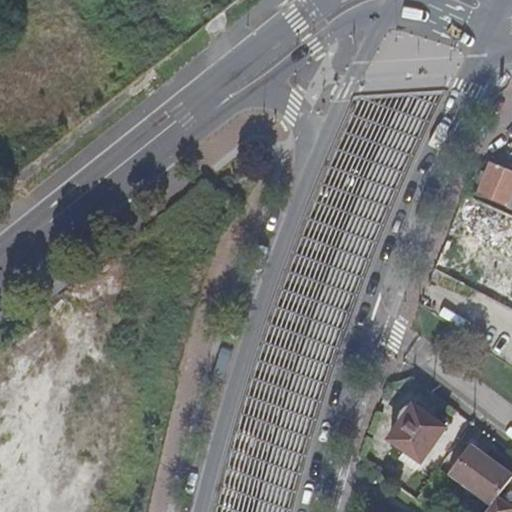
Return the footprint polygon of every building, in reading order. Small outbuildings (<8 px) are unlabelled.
[(508,208),(511,197),(511,171),(491,163),(478,195),(508,208)] [(511,227),(511,215),(474,200),(459,235),(472,240),(487,247),(500,252),(511,227)] [(487,247),(472,240),(469,245),(484,252),(487,247)] [(486,294),(494,277),(482,271),(473,287),(486,294)] [(509,306),(511,300),(511,285),(494,277),(486,294),(509,306)] [(392,440),(407,451),(423,463),(448,430),(417,407),(392,440)] [(466,510),(468,511),(489,511),(499,499),(511,481),(511,476),(474,448),(454,475),(478,493),(466,510)] [(423,463),(407,451),(401,459),(417,471),(423,463)] [(432,509),(451,484),(438,475),(420,500),(432,509)] [(489,511),(511,511),(511,508),(499,499),(489,511)]
